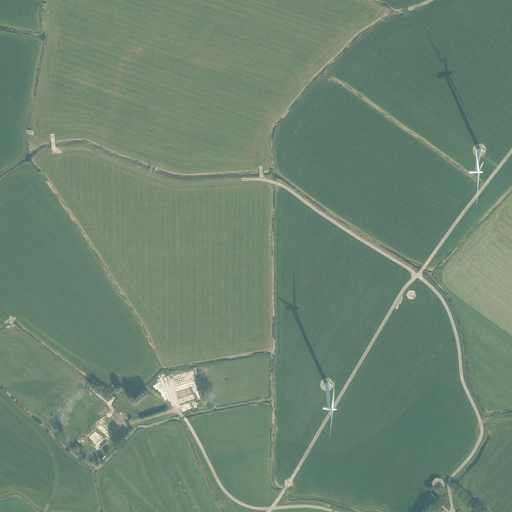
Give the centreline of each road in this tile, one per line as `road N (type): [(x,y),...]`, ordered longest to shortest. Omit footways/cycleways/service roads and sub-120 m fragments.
road 1 (track): [(452,511),(448,479),(471,456),(483,426),(438,294),(272,182),(178,182),(81,149),(53,152),(52,136)]
road 2 (track): [(268,511),(405,285),(511,152)]
road 3 (unclassified): [(335,511),(244,506),(220,485),(175,410),(134,424)]
